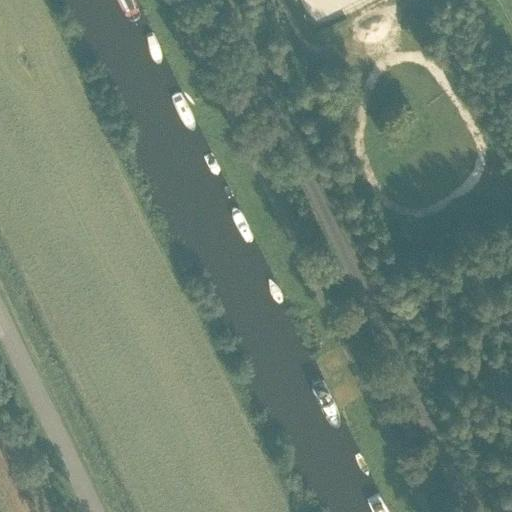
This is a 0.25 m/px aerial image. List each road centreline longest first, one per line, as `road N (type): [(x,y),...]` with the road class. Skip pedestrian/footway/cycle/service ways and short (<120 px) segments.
road 1 (unclassified): [(220,0),(468,511)]
road 2 (tertiary): [(100,511),(0,291)]
